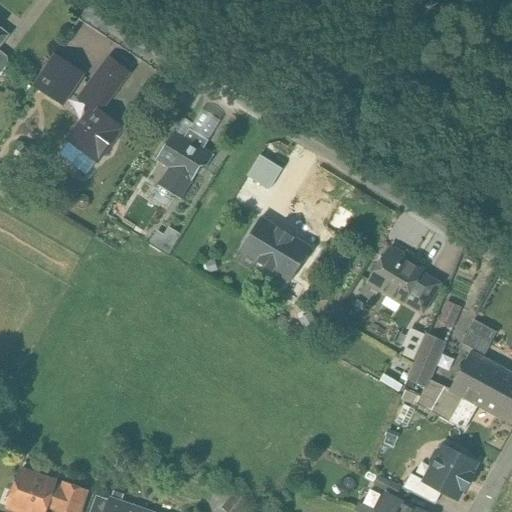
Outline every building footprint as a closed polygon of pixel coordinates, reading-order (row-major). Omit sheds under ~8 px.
[(0,75),(8,65),(8,57),(0,51),(0,75)] [(83,75),(55,56),(35,86),(63,105),(83,75)] [(110,60),(80,99),(93,109),(69,141),(77,147),(98,162),(122,129),(99,112),(128,73),(110,60)] [(219,124),(200,113),(190,129),(209,141),(219,124)] [(209,141),(190,129),(185,137),(174,131),(157,159),(170,168),(159,187),(181,200),(201,167),(209,165),(215,155),(204,149),(209,141)] [(77,147),(69,141),(59,155),(78,169),(86,176),(97,161),(77,147)] [(260,154),(249,175),(272,188),(283,166),(260,154)] [(266,266),(285,235),(260,219),(241,250),(266,266)] [(292,281),(311,250),(285,235),(266,266),(292,281)] [(403,256),(394,250),(390,252),(388,251),(370,282),(384,290),(385,295),(389,293),(403,302),(405,300),(421,273),(422,272),(404,261),(403,256)] [(439,285),(421,273),(405,300),(423,312),(439,285)] [(454,325),(461,306),(447,300),(440,320),(454,325)] [(497,333),(475,320),(462,343),(484,355),(497,333)] [(428,335),(409,380),(425,387),(426,388),(428,383),(445,343),(428,335)] [(511,375),(471,353),(451,390),(445,390),(432,413),(465,431),(479,405),(511,424),(511,423),(511,375)] [(428,383),(426,388),(425,387),(418,405),(432,413),(445,390),(428,383)] [(475,464),(444,447),(442,451),(437,452),(433,461),(434,466),(426,482),(425,483),(442,492),(457,499),(463,488),(465,489),(472,477),(469,475),(475,464)] [(55,484),(20,471),(8,506),(23,511),(45,511),(48,506),(57,509),(63,491),(54,487),(55,484)] [(442,492),(425,483),(426,482),(411,474),(403,489),(435,505),(442,492)] [(78,511),(86,491),(65,484),(57,509),(56,511),(57,511),(78,511)] [(123,496),(114,492),(111,501),(108,508),(118,511),(121,504),(123,496)] [(235,494),(225,507),(230,511),(240,511),(247,504),(235,494)] [(111,501),(96,496),(90,511),(106,511),(108,508),(111,501)] [(418,511),(386,496),(378,511),(418,511)]
